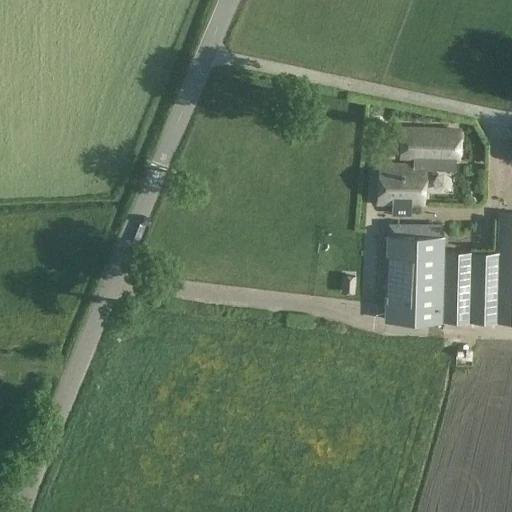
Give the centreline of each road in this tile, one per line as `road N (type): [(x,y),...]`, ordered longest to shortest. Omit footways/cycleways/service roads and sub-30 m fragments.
road 1 (unclassified): [(25,511),(207,49)]
road 2 (unclassified): [(511,118),(207,49)]
